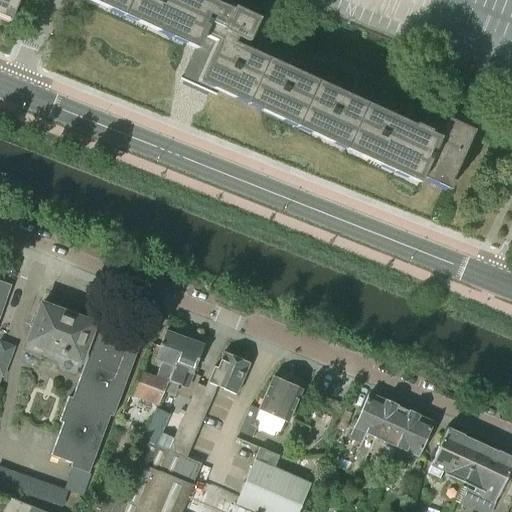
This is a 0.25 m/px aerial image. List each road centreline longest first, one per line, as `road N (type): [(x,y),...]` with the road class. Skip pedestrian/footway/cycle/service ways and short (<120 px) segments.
road 1 (tertiary): [(511,286),(0,85)]
road 2 (residential): [(511,432),(0,232)]
road 3 (unknown): [(39,247),(12,307),(18,354),(7,445)]
road 4 (unknown): [(263,332),(226,430),(208,511)]
